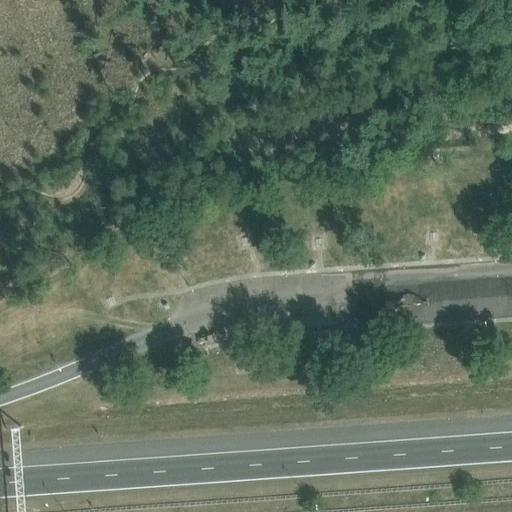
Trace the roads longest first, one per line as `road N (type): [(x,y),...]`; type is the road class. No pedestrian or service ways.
road 1 (motorway): [(511,441),(0,478)]
road 2 (track): [(448,130),(415,0)]
